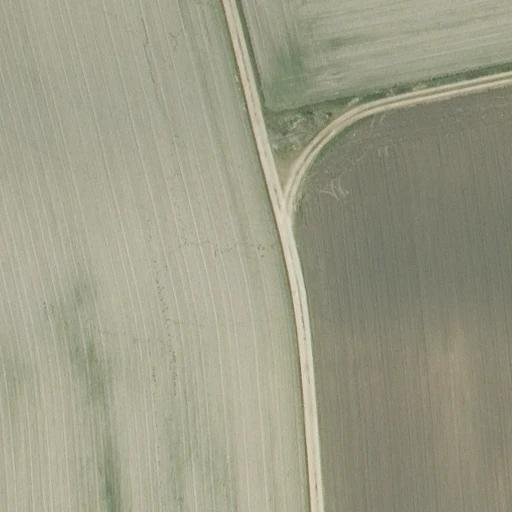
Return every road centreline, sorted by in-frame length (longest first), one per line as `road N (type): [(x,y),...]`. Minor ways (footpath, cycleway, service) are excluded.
road 1 (track): [(321,511),(288,236),(295,177),(341,122),(511,81)]
road 2 (track): [(288,236),(226,0)]
